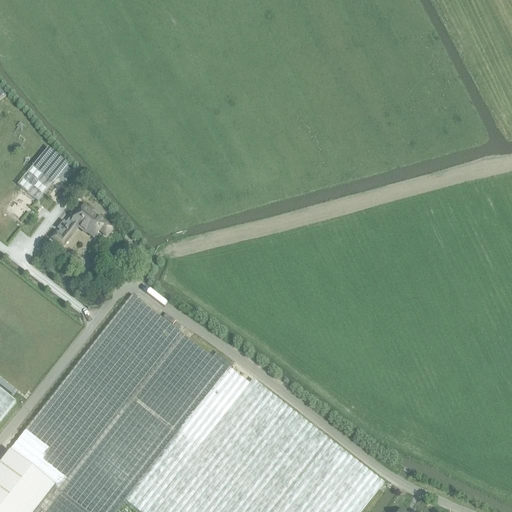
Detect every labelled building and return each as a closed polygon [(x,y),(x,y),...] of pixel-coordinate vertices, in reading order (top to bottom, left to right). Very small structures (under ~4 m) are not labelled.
[(48,150),(18,187),(38,203),(68,166),(48,150)] [(60,199),(50,212),(58,218),(68,205),(60,199)] [(105,238),(111,229),(104,224),(82,208),(71,222),(70,224),(71,224),(60,237),(56,234),(50,241),(61,249),(76,230),(77,231),(78,229),(93,241),(98,233),(105,238)] [(19,440),(9,452),(56,488),(37,511),(117,511),(124,503),(135,511),(359,511),(382,484),(252,382),(249,386),(229,370),(231,367),(216,355),(212,360),(171,328),(131,297),(107,328),(19,440)] [(3,382),(0,386),(0,387),(15,400),(19,395),(3,382)] [(0,419),(13,402),(0,391),(0,419)] [(9,452),(0,464),(0,511),(37,511),(56,488),(9,452)]
